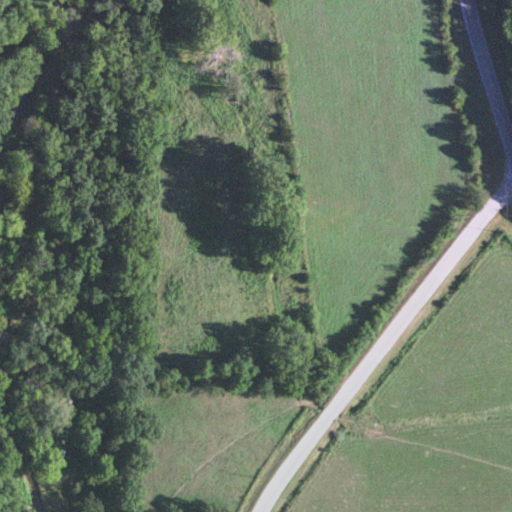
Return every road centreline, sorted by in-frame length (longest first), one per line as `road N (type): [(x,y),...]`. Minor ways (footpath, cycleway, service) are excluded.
road 1 (residential): [(255,511),(477,217),(511,183)]
road 2 (secondary): [(511,158),(464,0)]
